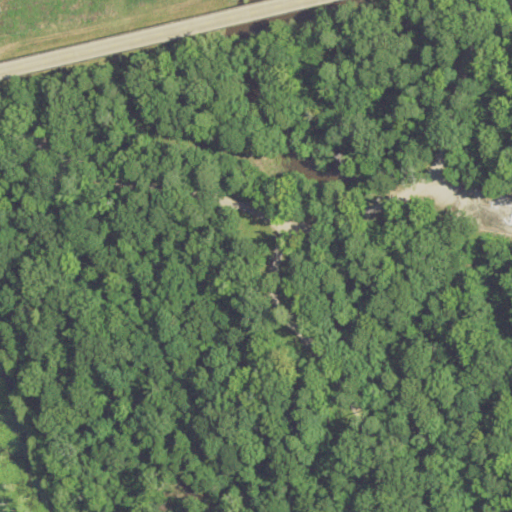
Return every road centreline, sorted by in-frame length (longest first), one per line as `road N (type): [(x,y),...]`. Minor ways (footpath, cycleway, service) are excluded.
road 1 (track): [(484,0),(444,155),(396,200),(285,245),(270,266),(278,321),(309,342),(344,388),(389,511)]
road 2 (primary): [(0,72),(309,0)]
